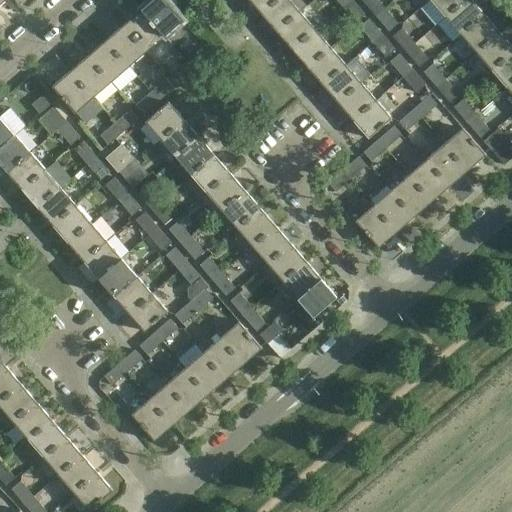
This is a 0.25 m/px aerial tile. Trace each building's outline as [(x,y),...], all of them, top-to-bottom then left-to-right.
[(0,0),(0,8),(10,0),(9,0),(0,0)] [(156,0),(143,11),(166,38),(173,46),(191,31),(185,23),(165,0),(156,0)] [(280,0),(249,0),(263,16),(280,0)] [(280,0),(263,16),(278,34),(302,13),(309,6),(303,0),(280,0)] [(358,24),(367,16),(352,0),(344,7),(358,24)] [(376,18),(386,10),(378,0),(366,0),(363,3),(376,18)] [(467,0),(432,0),(431,1),(446,18),(467,0)] [(485,17),(470,0),(467,0),(446,18),(462,36),(485,17)] [(399,25),(386,10),(376,18),(389,33),(399,25)] [(149,54),(166,38),(143,11),(125,27),(149,54)] [(318,32),(302,13),(278,34),(294,52),(318,32)] [(500,35),(485,17),(462,36),(477,55),(500,35)] [(374,43),(383,35),(370,20),(361,28),(374,43)] [(107,42),(131,69),(149,54),(125,27),(107,42)] [(407,53),(417,45),(404,30),(394,39),(407,53)] [(333,49),(318,32),(294,52),(309,70),(333,49)] [(387,58),(396,50),(383,35),(374,43),(387,58)] [(511,55),(511,48),(500,35),(477,55),(492,72),(511,55)] [(113,84),(131,69),(107,42),(90,57),(113,84)] [(407,53),(420,68),(429,60),(417,45),(407,53)] [(347,66),(333,49),(309,70),(324,87),(335,77),(347,66)] [(195,72),(211,59),(204,50),(188,64),(195,72)] [(404,78),(413,70),(400,55),(391,62),(404,78)] [(511,85),(511,55),(492,72),(507,89),(511,85)] [(72,73),(95,99),(113,84),(90,57),(72,73)] [(180,85),(195,72),(188,64),(173,77),(180,85)] [(335,100),(339,104),(362,84),(347,66),(335,77),(324,87),(335,100)] [(437,89),(447,80),(434,66),(424,74),(437,89)] [(404,78),(405,78),(417,93),(426,85),(413,70),(404,78)] [(77,114),(95,99),(72,73),(54,88),(77,114)] [(152,93),(160,102),(175,89),(166,80),(152,93)] [(437,89),(450,104),(460,96),(447,80),(437,89)] [(377,102),(362,84),(339,104),(339,105),(354,122),(373,105),(377,102)] [(40,115),(56,101),(48,92),(32,106),(40,115)] [(144,116),(160,102),(152,93),(137,106),(144,116)] [(422,119),(437,106),(429,97),(414,110),(422,119)] [(464,101),(458,105),(454,109),(467,124),(477,116),(464,101)] [(393,119),(377,102),(373,105),(354,122),(369,140),(392,120),(393,119)] [(185,122),(170,103),(147,123),(162,141),(185,122)] [(59,131),(68,123),(54,108),(45,115),(59,131)] [(404,118),(399,123),(407,132),(422,119),(414,110),(404,118)] [(117,125),(124,133),(139,120),(132,111),(117,125)] [(467,124),(480,139),(489,131),(477,116),(467,124)] [(0,150),(16,137),(0,117),(0,150)] [(162,141),(177,159),(200,139),(185,122),(162,141)] [(74,149),(83,141),(68,123),(59,131),(74,149)] [(109,146),(124,133),(117,125),(102,137),(104,141),(109,146)] [(394,127),(379,140),(387,149),(402,137),(394,127)] [(468,173),(487,156),(464,130),(445,146),(468,173)] [(499,130),(484,144),(492,152),(507,139),(499,130)] [(0,164),(8,174),(31,155),(16,137),(0,150),(0,164)] [(215,157),(200,139),(177,159),(193,177),(215,157)] [(379,140),(363,154),(371,163),(387,149),(379,140)] [(98,158),(87,145),(78,153),(89,166),(98,158)] [(468,173),(445,146),(427,161),(451,188),(468,173)] [(109,160),(120,172),(134,160),(123,148),(109,160)] [(23,191),(46,172),(31,155),(8,174),(23,191)] [(231,174),(215,157),(193,177),(208,194),(231,174)] [(101,181),(111,173),(98,158),(89,166),(101,181)] [(367,167),(359,158),(343,171),(351,180),(367,167)] [(135,159),(134,160),(120,172),(127,181),(142,168),(135,159)] [(451,188),(427,161),(410,176),(434,203),(451,188)] [(142,168),(127,181),(135,189),(150,177),(142,168)] [(351,180),(343,171),(328,184),(336,193),(351,180)] [(39,209),(62,190),(46,172),(23,191),(39,209)] [(246,192),(231,174),(208,194),(223,212),(246,192)] [(434,203),(410,176),(392,191),(415,218),(434,203)] [(119,202),(128,194),(116,180),(107,188),(119,202)] [(140,195),(153,210),(162,203),(154,194),(148,187),(140,195)] [(54,227),(77,207),(62,190),(39,209),(54,227)] [(415,218),(392,191),(374,207),(398,234),(415,218)] [(261,210),(246,192),(223,212),(238,229),(261,210)] [(133,218),(142,210),(128,194),(119,202),(133,218)] [(162,203),(153,210),(166,226),(176,219),(162,203)] [(69,245),(92,226),(77,207),(54,227),(69,245)] [(398,234),(374,207),(356,223),(379,249),(398,234)] [(277,228),(261,210),(238,229),(254,248),(277,228)] [(149,237),(158,230),(146,216),(138,224),(149,237)] [(171,233),(182,246),(191,238),(180,225),(171,233)] [(85,262),(107,243),(92,226),(69,245),(85,262)] [(292,245),(277,228),(254,248),(269,265),(292,245)] [(163,254),(172,246),(158,230),(149,237),(163,254)] [(191,238),(182,246),(197,263),(206,255),(191,238)] [(100,280),(122,261),(107,243),(85,262),(100,280)] [(307,263),(292,245),(269,265),(285,283),(307,263)] [(188,265),(177,252),(168,260),(179,273),(188,265)] [(115,298),(138,279),(122,261),(100,280),(115,298)] [(211,261),(202,269),(213,282),(222,274),(211,261)] [(323,281),(307,263),(285,283),(300,300),(323,281)] [(202,282),(188,265),(179,273),(194,290),(202,282)] [(238,292),(222,274),(213,282),(229,300),(238,292)] [(143,305),(153,297),(138,279),(115,298),(121,305),(131,315),(143,305)] [(338,299),(323,281),(300,300),(315,318),(338,299)] [(208,305),(213,300),(205,291),(191,304),(199,313),(208,305)] [(167,314),(153,297),(143,305),(131,315),(145,333),(167,314)] [(243,318),(252,310),(241,297),(231,305),(243,318)] [(199,313),(191,304),(176,317),(183,326),(199,313)] [(243,318),(256,333),(265,325),(252,310),(243,318)] [(171,321),(155,334),(163,344),(172,354),(182,346),(173,335),(178,330),(171,321)] [(243,363),(260,348),(239,324),(238,324),(222,339),(243,363)] [(273,325),(259,336),(267,346),(281,334),(273,325)] [(163,344),(155,334),(140,348),(148,357),(163,344)] [(203,354),(225,379),(243,363),(222,339),(203,354)] [(143,361),(135,352),(120,365),(128,374),(143,361)] [(207,394),(225,379),(203,354),(186,370),(207,394)] [(128,374),(120,365),(104,379),(112,388),(128,374)] [(6,367),(0,372),(0,403),(21,385),(7,367),(6,367)] [(189,409),(207,394),(186,370),(168,385),(189,409)] [(0,406),(14,422),(36,402),(21,385),(0,403),(0,406)] [(172,425),(189,409),(168,385),(150,400),(172,425)] [(153,440),(172,425),(150,400),(144,392),(137,398),(144,406),(133,416),(153,440)] [(14,422),(30,441),(52,421),(37,402),(36,402),(14,422)] [(53,421),(52,421),(30,441),(45,459),(68,439),(53,421)] [(68,439),(45,459),(60,476),(83,456),(68,439)] [(83,456),(60,476),(76,494),(98,474),(83,456)] [(0,465),(0,478),(7,487),(16,479),(2,464),(0,465)] [(98,474),(76,494),(90,511),(113,492),(98,474)] [(25,506),(34,498),(23,485),(14,493),(25,506)] [(25,506),(30,511),(46,511),(34,498),(25,506)]
